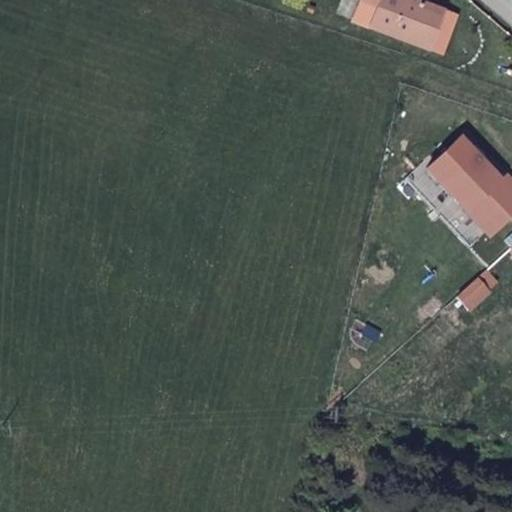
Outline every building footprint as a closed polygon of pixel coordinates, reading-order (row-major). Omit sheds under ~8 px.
[(341,0),(324,0),(322,8),(338,12),(341,0)] [(341,0),(338,12),(399,31),(405,0),(341,0)] [(405,0),(399,31),(414,35),(422,0),(405,0)] [(511,173),(463,128),(432,163),(496,226),(511,209),(511,173)] [(484,271),(496,282),(503,275),(492,263),(484,271)] [(484,271),(463,291),(478,305),(497,284),(496,282),(484,271)] [(354,308),(350,320),(364,328),(370,318),(354,308)]
